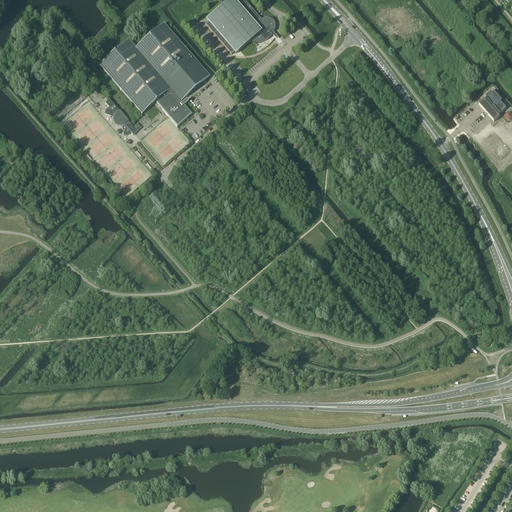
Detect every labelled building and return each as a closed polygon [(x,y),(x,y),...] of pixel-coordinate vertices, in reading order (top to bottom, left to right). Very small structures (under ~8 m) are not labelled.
[(262,19),(261,20),(243,0),(232,0),(233,0),(232,0),(229,0),(206,20),(208,22),(205,24),(231,55),(234,52),(236,54),(250,41),(252,43),(254,44),(256,44),(258,44),(260,43),(262,43),(264,42),(266,41),(267,40),(269,38),(270,37),(272,35),(270,33),(272,30),(274,32),(274,30),(275,28),(275,26),(275,24),(274,22),(272,20),(270,19),(268,19),(266,19),(264,19),(262,19)] [(181,102),(209,77),(189,53),(163,24),(135,48),(128,40),(99,66),(141,115),(155,103),(162,111),(164,113),(162,114),(164,116),(165,115),(177,128),(192,115),(181,102)] [(494,92),(492,93),(491,91),(485,97),(486,99),(485,100),(484,100),(479,105),(494,122),(499,117),(498,115),(506,108),(500,102),(502,100),(494,92)] [(133,136),(137,132),(130,124),(109,100),(105,103),(108,108),(107,109),(106,110),(105,111),(105,113),(104,114),(113,118),(113,120),(113,122),(114,123),(115,125),(116,126),(118,126),(120,126),(122,126),(123,125),(124,126),(131,133),(133,136)] [(129,135),(131,133),(124,126),(124,127),(123,127),(122,128),(124,137),(126,136),(128,135),(129,135)]
